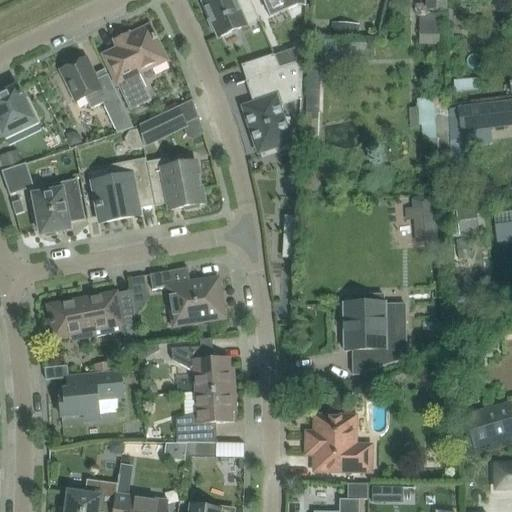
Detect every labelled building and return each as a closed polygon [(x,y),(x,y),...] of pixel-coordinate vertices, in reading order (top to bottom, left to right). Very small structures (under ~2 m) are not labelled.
[(216,32),(219,39),(259,22),(250,1),(238,7),(234,0),(201,0),(211,21),(208,22),(213,33),(216,32)] [(262,0),(265,6),(268,4),(269,6),(283,0),(288,11),(297,7),(306,7),(306,0),(262,0)] [(446,10),(446,0),(428,0),(428,10),(446,10)] [(438,13),(419,13),(419,45),(438,45),(438,13)] [(151,101),(139,75),(166,61),(156,41),(158,40),(155,35),(154,36),(150,27),(130,37),(129,34),(125,36),(126,38),(120,41),(118,39),(115,41),(119,50),(104,57),(130,112),(151,101)] [(275,57),(280,69),(303,61),(304,48),(275,57)] [(243,67),(247,79),(248,81),(246,82),(246,83),(248,82),(256,105),(244,109),(259,153),(273,149),(287,149),(289,121),(283,121),(278,106),(300,99),(300,101),(302,101),(303,63),(279,71),(274,57),(243,67)] [(87,59),(61,72),(76,103),(86,99),(91,110),(118,97),(108,76),(97,81),(87,59)] [(478,79),(454,81),(455,94),(479,91),(478,79)] [(0,143),(8,140),(5,135),(21,128),(23,132),(40,124),(28,99),(23,101),(22,98),(23,97),(22,93),(20,94),(17,88),(16,88),(11,89),(7,90),(4,93),(0,96),(0,143)] [(416,125),(435,125),(436,99),(417,98),(416,125)] [(511,99),(459,107),(463,133),(511,126),(511,99)] [(140,127),(140,130),(144,147),(186,127),(177,109),(140,127)] [(129,132),(125,139),(126,145),(133,150),(144,147),(140,130),(129,132)] [(170,211),(174,211),(184,209),(186,212),(199,209),(200,206),(205,205),(197,163),(170,169),(168,160),(147,165),(155,206),(155,207),(168,204),(170,211)] [(117,179),(112,179),(92,183),(100,225),(140,217),(139,209),(155,206),(147,165),(146,161),(115,167),(117,179)] [(26,165),(2,173),(10,196),(19,193),(15,181),(30,176),(26,165)] [(60,232),(60,231),(66,230),(66,231),(70,230),(69,223),(84,220),(77,182),(38,190),(39,196),(34,197),(36,210),(34,213),(36,224),(39,226),(41,236),(44,235),(47,238),(55,236),(57,233),(60,232)] [(12,204),(16,216),(25,213),(21,201),(12,204)] [(457,232),(475,231),(474,210),(456,210),(457,232)] [(286,218),(284,242),(294,242),(296,217),(295,217),(295,218),(286,218)] [(511,223),(494,226),(497,244),(511,241),(511,223)] [(168,289),(170,304),(174,328),(182,327),(225,320),(223,308),(219,280),(191,284),(188,269),(150,276),(153,292),(168,289)] [(117,294),(83,301),(48,308),(55,339),(73,336),(74,341),(86,339),(84,333),(122,326),(125,346),(138,343),(134,303),(119,306),(117,294)] [(384,296),(351,296),(352,304),(344,304),(345,352),(353,352),(353,376),(359,376),(407,359),(406,305),(386,306),(386,304),(384,304),(384,296)] [(229,370),(229,360),(214,361),(212,340),(200,341),(201,348),(172,352),(173,364),(191,373),(196,381),(197,394),(230,392),(230,388),(235,385),(234,372),(229,370)] [(46,381),(69,379),(68,367),(45,369),(46,381)] [(121,374),(85,378),(67,379),(69,391),(59,392),(62,418),(85,416),(86,423),(100,421),(98,400),(124,398),(121,374)] [(143,382),(144,395),(158,394),(157,386),(150,381),(143,382)] [(235,398),(230,395),(230,392),(197,394),(198,416),(183,419),(176,421),(177,444),(188,444),(216,444),(217,444),(216,425),(233,424),(232,414),(236,411),(235,398)] [(511,439),(511,405),(511,402),(466,415),(472,437),(466,439),(469,449),(474,448),(474,450),(511,439)] [(315,434),(313,434),(307,434),(307,456),(315,456),(315,472),(371,473),(371,447),(355,447),(356,418),(315,417),(315,434)] [(108,443),(108,451),(112,455),(122,456),(124,443),(108,443)] [(124,443),(122,456),(131,457),(136,453),(137,443),(124,443)] [(216,444),(188,444),(188,445),(186,458),(215,458),(216,444)] [(167,445),(165,458),(185,461),(186,458),(188,445),(167,445)] [(511,465),(495,466),(496,490),(497,490),(497,485),(511,484),(511,465)] [(117,485),(117,489),(129,491),(131,479),(119,478),(119,480),(118,485),(117,485)] [(113,511),(116,496),(117,489),(117,485),(94,482),(92,496),(69,493),(67,510),(61,509),(60,511),(113,511)] [(166,511),(167,503),(116,496),(113,511),(166,511)] [(359,511),(359,501),(340,500),(339,511),(359,511)]
